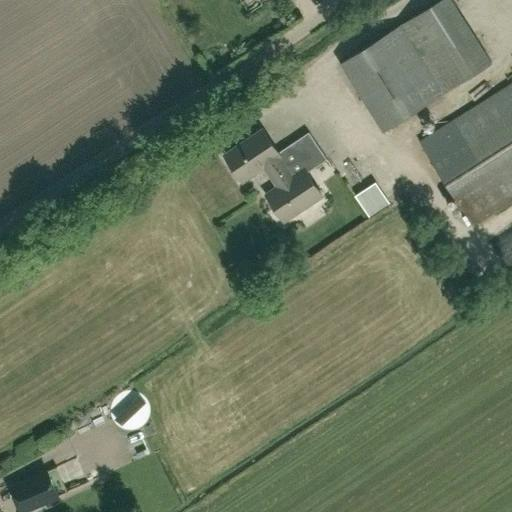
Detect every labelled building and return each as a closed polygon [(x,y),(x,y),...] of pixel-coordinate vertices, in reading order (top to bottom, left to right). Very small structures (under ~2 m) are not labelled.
[(382,131),(490,63),(450,0),(439,0),(340,63),(382,131)] [(473,226),(511,200),(511,82),(420,140),(473,226)] [(271,175),(316,143),(308,131),(277,152),(262,130),(224,155),(242,181),(265,166),(271,175)] [(316,143),(271,175),(278,185),(266,194),(284,221),(321,196),(305,173),(327,158),(316,143)] [(385,180),(363,193),(377,216),(399,203),(385,180)] [(22,510),(58,494),(47,468),(10,485),(22,510)]
